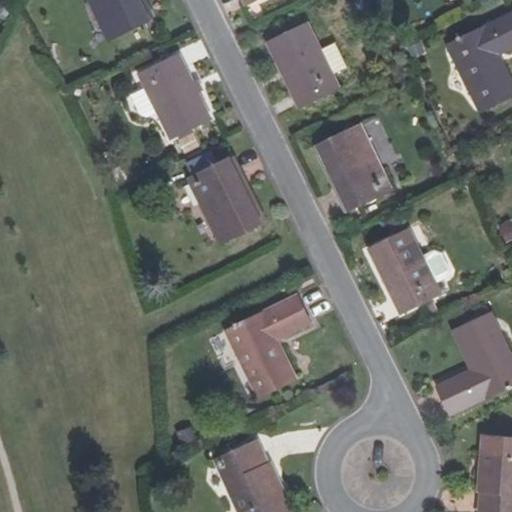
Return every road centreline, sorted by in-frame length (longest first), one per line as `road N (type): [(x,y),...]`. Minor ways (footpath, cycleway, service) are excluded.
road 1 (residential): [(192,0),(386,402),(386,418)]
road 2 (residential): [(344,511),(326,483),(329,449),(352,424),(386,418)]
